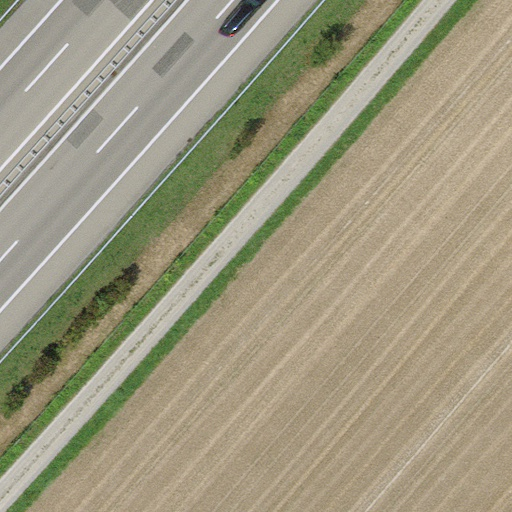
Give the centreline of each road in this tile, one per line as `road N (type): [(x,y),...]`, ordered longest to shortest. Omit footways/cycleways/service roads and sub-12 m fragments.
road 1 (track): [(426,0),(0,494)]
road 2 (motorway): [(0,264),(238,0)]
road 3 (motorway): [(111,0),(0,122)]
